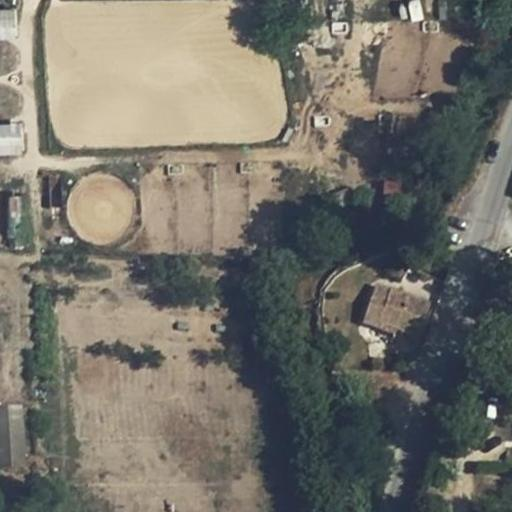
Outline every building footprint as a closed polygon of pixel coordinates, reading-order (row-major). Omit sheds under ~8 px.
[(0,39),(17,39),(15,8),(0,8),(0,155),(23,154),(22,124),(0,124),(0,39)] [(408,96),(411,48),(379,46),(376,94),(408,96)] [(430,259),(421,257),(417,270),(426,273),(430,259)] [(390,292),(375,287),(371,301),(370,301),(363,324),(381,330),(382,325),(397,330),(411,334),(418,337),(429,305),(409,298),(407,302),(400,300),(402,295),(390,292)] [(382,325),(381,330),(395,335),(397,330),(382,325)] [(469,373),(471,359),(469,359),(467,359),(461,362),(459,364),(457,372),(469,373)] [(21,407),(0,408),(0,471),(26,469),(21,407)]
